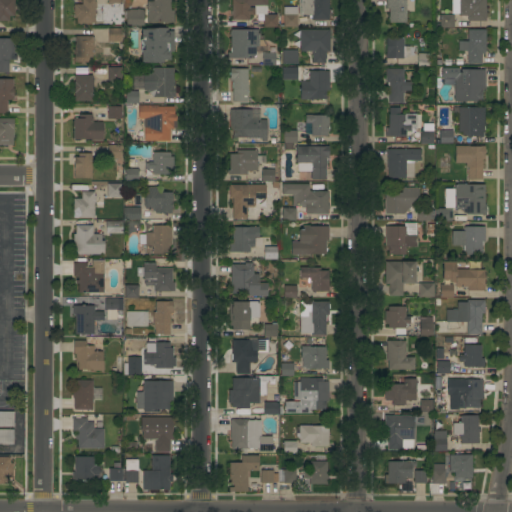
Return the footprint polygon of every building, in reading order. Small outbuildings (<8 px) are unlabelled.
[(0,0),(14,0),(14,16),(9,16),(9,21),(0,21),(0,0)] [(94,0),(94,2),(95,2),(95,8),(102,9),(102,21),(94,21),(94,24),(75,23),(75,17),(73,17),(73,4),(82,4),(82,3),(81,3),(81,0),(94,0)] [(146,23),(146,2),(153,2),(153,0),(170,0),(170,10),(174,10),(174,23),(146,23)] [(266,0),(266,6),(249,6),(249,8),(254,8),(254,15),(249,15),(249,21),(231,21),(231,16),(230,16),(230,11),(231,11),(231,0),(266,0)] [(328,0),(328,3),(330,3),(330,5),(328,5),(328,9),(330,9),(330,15),(328,15),(328,20),(311,21),(311,18),(308,18),(308,15),(298,15),(298,0),(328,0)] [(405,0),(405,23),(388,23),(388,19),(388,17),(389,9),(385,9),(385,0),(405,0)] [(485,0),(485,9),(486,9),(486,16),(485,16),(485,21),(467,21),(467,16),(458,16),(458,0),(485,0)] [(143,9),(143,26),(126,26),(126,10),(143,9)] [(276,27),(263,27),(263,14),(277,15),(276,27)] [(297,15),(297,27),(284,28),(283,15),(297,15)] [(453,15),(453,27),(440,28),(440,15),(453,15)] [(120,28),(120,42),(115,42),(115,44),(108,44),(108,28),(120,28)] [(173,52),(170,52),(170,58),(170,60),(162,60),(162,63),(141,63),(141,52),(140,52),(140,39),(141,39),(141,30),(144,30),(144,28),(164,28),(164,31),(173,31),(173,52)] [(258,30),(258,47),(255,47),(255,55),(253,57),(253,59),(227,58),(227,53),(230,53),(230,36),(229,36),(229,32),(230,31),(230,30),(258,30)] [(329,30),(329,51),(325,51),(325,63),(312,63),(312,51),(300,51),(300,30),(329,30)] [(467,51),(458,51),(458,41),(467,41),(467,30),(485,30),(485,41),(486,41),(486,49),(485,49),(485,54),(481,54),(481,64),(467,64),(467,51)] [(73,62),(74,53),(75,36),(93,37),(93,47),(92,47),(92,63),(73,62)] [(0,38),(14,39),(14,56),(8,56),(8,73),(0,73),(0,38)] [(403,38),(403,47),(409,47),(409,57),(402,57),(402,59),(386,59),(386,38),(403,38)] [(296,50),(296,64),(282,64),(282,50),(296,50)] [(275,53),(275,65),(262,65),(262,53),(275,53)] [(430,54),(430,56),(434,56),(434,65),(430,65),(430,66),(417,66),(417,54),(430,54)] [(121,67),(121,81),(107,81),(107,67),(121,67)] [(174,97),(153,97),(148,92),(146,93),(146,90),(143,90),(143,75),(147,75),(147,72),(153,72),(152,68),(173,68),(174,97)] [(247,102),(232,102),(232,88),(231,88),(231,82),(232,82),(232,81),(229,81),(229,75),(228,75),(228,72),(230,72),(230,68),(233,68),(233,69),(247,69),(247,102)] [(282,80),(282,68),(296,68),(297,80),(282,80)] [(403,82),(410,82),(410,91),(405,91),(405,92),(403,92),(403,103),(388,103),(388,102),(387,102),(387,94),(388,94),(388,88),(387,88),(387,82),(385,82),(385,69),(403,69),(403,82)] [(484,89),(482,89),(482,102),(454,102),(454,100),(451,100),(451,73),(464,74),(464,69),(485,70),(484,89)] [(329,71),(329,91),(325,91),(325,100),(299,100),(300,81),(309,81),(309,71),(329,71)] [(74,75),(92,75),(92,80),(93,80),(93,86),(92,86),(92,101),(74,101),(74,75)] [(0,79),(12,79),(12,89),(13,89),(13,96),(12,96),(12,97),(13,97),(13,100),(6,100),(7,113),(0,113),(0,79)] [(138,104),(125,104),(125,91),(138,91),(138,104)] [(157,105),(157,107),(173,107),(173,115),(174,115),(174,120),(175,120),(175,128),(172,128),(172,129),(169,129),(169,141),(143,141),(143,119),(137,119),(138,105),(157,105)] [(121,107),(121,119),(107,119),(107,107),(121,107)] [(484,107),(484,131),(482,131),(482,137),(466,137),(466,135),(462,135),(462,132),(458,132),(458,108),(484,107)] [(250,110),(250,120),(266,120),(266,142),(261,142),(261,138),(232,138),(232,129),(229,129),(229,110),(250,110)] [(73,119),(78,119),(78,114),(91,115),(91,118),(93,118),(93,122),(102,123),(102,140),(91,140),(91,139),(73,139),(73,119)] [(416,126),(416,129),(410,129),(410,135),(405,136),(385,137),(385,128),(388,128),(388,115),(404,115),(404,114),(416,114),(416,126)] [(328,116),(328,132),(327,132),(327,136),(310,136),(310,123),(305,123),(305,115),(328,116)] [(0,119),(13,119),(13,137),(12,137),(12,145),(0,145),(0,119)] [(296,131),(296,143),(291,143),(291,150),(285,150),(285,143),(283,143),(283,131),(296,131)] [(432,131),(432,143),(420,143),(420,131),(432,131)] [(452,131),(452,144),(439,144),(439,131),(452,131)] [(107,145),(120,145),(120,159),(107,159),(107,145)] [(468,146),(468,147),(481,147),(481,146),(484,146),(484,159),(481,159),(481,180),(467,180),(467,167),(465,167),(465,163),(454,163),(454,146),(468,146)] [(328,147),(328,159),(326,159),(325,180),(311,180),(311,172),(297,171),(297,163),(295,163),(296,147),(328,147)] [(419,149),(419,161),(405,161),(405,163),(413,163),(413,178),(405,178),(388,178),(388,169),(387,169),(387,150),(419,149)] [(256,150),(256,156),(260,156),(260,163),(256,163),(256,171),(246,171),(246,175),(227,175),(227,170),(229,170),(229,154),(236,154),(236,150),(256,150)] [(170,152),(170,157),(172,157),(172,170),(170,170),(170,174),(152,174),(152,169),(148,169),(147,162),(152,162),(152,153),(170,152)] [(91,157),(92,157),(92,164),(91,164),(91,179),(74,179),(74,170),(73,170),(73,157),(77,157),(77,153),(91,154),(91,157)] [(138,169),(138,181),(125,181),(125,169),(138,169)] [(274,170),(273,182),(278,182),(278,188),(271,188),(272,182),(261,182),(261,169),(274,170)] [(120,184),(120,198),(107,198),(107,184),(120,184)] [(308,184),(309,191),(327,191),(327,205),(329,205),(329,209),(327,209),(327,214),(305,214),(305,207),(301,207),(301,206),(292,206),(292,195),(281,195),(281,184),(308,184)] [(454,184),(484,185),(484,205),(485,205),(485,215),(465,215),(461,211),(461,210),(453,210),(454,184)] [(265,185),(265,199),(253,199),(253,207),(246,207),(246,219),(232,219),(232,198),(229,198),(229,185),(265,185)] [(160,187),(160,193),(172,193),(172,210),(170,210),(170,213),(154,213),(154,211),(151,211),(151,209),(145,209),(145,207),(143,207),(143,197),(144,197),(144,187),(160,187)] [(385,193),(401,193),(401,188),(418,188),(417,207),(410,207),(402,215),(400,215),(400,214),(384,214),(385,193)] [(94,196),(95,196),(95,203),(94,203),(94,218),(76,218),(75,212),(73,212),(73,199),(81,199),(81,191),(94,191),(94,196)] [(140,207),(140,219),(123,220),(123,207),(140,207)] [(295,208),(295,220),(282,220),(282,208),(295,208)] [(451,208),(451,221),(438,221),(437,209),(451,208)] [(416,210),(434,210),(434,220),(429,220),(429,221),(416,221),(416,210)] [(122,221),(122,233),(105,234),(105,221),(122,221)] [(416,247),(405,247),(405,255),(388,255),(388,246),(385,246),(385,227),(403,227),(403,223),(416,223),(416,247)] [(92,225),(92,234),(101,234),(101,242),(104,242),(104,254),(74,255),(74,243),(73,243),(73,234),(75,234),(75,226),(92,225)] [(170,226),(171,245),(169,245),(169,254),(151,254),(151,247),(149,247),(149,253),(145,253),(144,232),(149,232),(149,233),(152,233),(152,226),(170,226)] [(328,240),(325,240),(325,255),(291,255),(291,242),(298,242),(298,230),(302,230),(302,226),(310,226),(328,226),(328,240)] [(258,227),(258,238),(254,238),(254,247),(249,247),(249,252),(229,252),(229,244),(231,244),(231,227),(258,227)] [(484,241),(483,241),(483,246),(481,246),(481,249),(482,249),(482,252),(481,252),(481,255),(464,255),(464,251),(463,251),(463,246),(451,246),(451,231),(464,231),(464,227),(484,227),(484,241)] [(276,247),(276,259),(264,259),(264,247),(276,247)] [(103,292),(78,292),(78,283),(76,283),(76,280),(78,280),(78,276),(73,276),(73,263),(87,263),(87,267),(91,267),(91,260),(103,260),(103,292)] [(415,261),(415,284),(402,284),(402,296),(388,296),(388,283),(384,283),(384,261),(415,261)] [(484,290),(466,291),(466,287),(455,287),(454,283),(449,283),(449,280),(442,280),(442,262),(455,262),(455,270),(483,270),(484,290)] [(153,291),(154,286),(144,286),(144,280),(142,280),(143,263),(155,263),(155,268),(171,268),(171,282),(174,282),(174,291),(153,291)] [(244,264),(244,263),(251,263),(251,264),(253,264),(252,274),(258,274),(258,283),(267,283),(267,296),(247,296),(247,293),(231,293),(232,285),(230,285),(231,264),(244,264)] [(320,267),(320,270),(328,270),(328,286),(328,291),(311,291),(311,278),(299,278),(299,267),(320,267)] [(433,283),(433,297),(418,297),(418,283),(433,283)] [(138,297),(124,297),(124,285),(138,285),(138,297)] [(452,285),(452,297),(439,297),(439,285),(452,285)] [(296,286),(296,298),(283,298),(283,286),(296,286)] [(117,298),(117,310),(116,310),(116,317),(106,317),(106,311),(105,311),(104,298),(117,298)] [(484,300),(484,313),(481,313),(480,334),(466,334),(466,322),(456,322),(456,328),(449,327),(449,322),(445,322),(445,310),(456,310),(456,302),(466,302),(466,300),(484,300)] [(155,326),(152,326),(153,312),(154,312),(154,301),(168,301),(172,301),(171,310),(172,310),(172,313),(169,313),(169,335),(154,334),(155,326)] [(228,301),(259,301),(259,318),(257,318),(257,326),(249,326),(249,330),(231,330),(231,325),(228,325),(228,301)] [(328,304),(329,304),(329,309),(328,309),(328,315),(325,315),(325,316),(326,316),(326,321),(325,321),(325,335),(311,335),(311,333),(299,333),(299,317),(308,317),(308,313),(306,313),(306,303),(310,302),(328,302),(328,304)] [(93,306),(93,311),(103,311),(103,320),(93,320),(93,334),(74,334),(74,314),(72,314),(72,306),(93,306)] [(405,307),(404,316),(409,316),(409,317),(411,317),(411,323),(405,323),(404,328),(387,328),(387,324),(384,324),(384,311),(387,311),(387,306),(405,307)] [(147,326),(125,326),(125,312),(146,312),(147,326)] [(263,324),(271,325),(271,323),(276,323),(276,337),(263,337),(263,324)] [(432,324),(432,336),(419,336),(419,324),(432,324)] [(231,340),(248,340),(248,338),(256,338),(256,340),(265,340),(265,341),(267,341),(267,351),(256,351),(256,362),(249,362),(249,374),(235,374),(235,362),(231,362),(231,340)] [(102,371),(92,371),(92,370),(77,370),(77,361),(75,361),(75,354),(73,354),(73,340),(85,340),(85,345),(93,345),(93,351),(102,351),(102,371)] [(404,350),(405,350),(405,357),(414,357),(414,370),(387,369),(387,360),(386,360),(386,340),(404,341),(404,350)] [(172,365),(173,365),(173,367),(172,367),(172,368),(155,368),(155,364),(142,364),(142,352),(154,352),(154,343),(169,343),(169,348),(172,348),(172,365)] [(480,358),(483,358),(483,367),(463,367),(463,362),(458,362),(458,360),(457,360),(458,356),(458,355),(463,355),(463,345),(480,345),(480,358)] [(324,347),(324,360),(328,360),(328,368),(307,369),(307,364),(303,364),(303,363),(301,363),(300,357),(303,357),(308,357),(307,347),(324,347)] [(448,361),(448,374),(436,374),(436,361),(448,361)] [(140,363),(140,375),(127,375),(123,375),(123,363),(140,363)] [(292,364),(292,375),(280,375),(280,364),(292,364)] [(265,395),(258,395),(258,403),(248,403),(248,407),(231,407),(231,403),(228,403),(228,390),(231,390),(231,378),(258,378),(258,376),(271,376),(265,383),(265,395)] [(308,377),(308,378),(322,378),(322,381),(327,381),(328,401),(325,401),(325,409),(308,410),(308,412),(284,413),(284,402),(293,401),(293,382),(299,382),(299,378),(308,377)] [(403,384),(403,379),(416,379),(416,384),(415,384),(415,400),(405,400),(405,404),(392,404),(392,400),(384,400),(384,384),(403,384)] [(482,380),(482,399),(479,399),(479,408),(462,407),(462,404),(461,404),(461,399),(462,399),(462,397),(461,397),(461,393),(454,393),(454,381),(462,381),(462,379),(482,380)] [(92,410),(74,410),(74,409),(73,409),(73,399),(72,399),(72,380),(92,381),(92,410)] [(172,400),(169,400),(169,409),(153,409),(153,412),(143,412),(143,409),(137,409),(137,392),(141,392),(141,386),(142,386),(142,381),(172,381),(172,400)] [(431,412),(419,412),(419,399),(432,400),(431,412)] [(276,402),(276,403),(278,403),(278,407),(281,407),(281,414),(263,414),(263,402),(276,402)] [(0,411),(13,412),(13,427),(0,426),(0,411)] [(477,429),(480,428),(480,432),(477,432),(477,443),(460,444),(460,438),(458,438),(458,435),(452,435),(452,423),(459,423),(459,415),(477,415),(477,429)] [(413,416),(413,449),(402,449),(402,450),(386,450),(386,429),(383,429),(383,416),(413,416)] [(154,440),(141,440),(141,417),(172,417),(172,440),(169,440),(169,452),(154,452),(154,440)] [(86,418),(86,422),(93,422),(93,429),(102,429),(102,448),(77,448),(77,439),(75,439),(75,435),(77,434),(77,431),(72,431),(72,418),(86,418)] [(248,419),(248,420),(260,420),(260,436),(271,436),(271,452),(258,452),(258,449),(248,449),(249,449),(246,449),(246,454),(239,454),(239,449),(231,449),(231,440),(230,440),(230,421),(231,421),(231,420),(248,419)] [(311,425),(311,426),(327,426),(328,446),(310,447),(310,443),(299,443),(299,425),(311,425)] [(0,429),(13,429),(13,444),(0,444),(0,429)] [(446,451),(433,451),(432,431),(445,431),(446,451)] [(295,441),(295,454),(283,454),(283,441),(295,441)] [(168,475),(172,475),(172,482),(168,482),(168,490),(142,490),(142,483),(125,483),(125,460),(137,460),(137,471),(151,471),(151,455),(168,455),(168,475)] [(471,455),(471,468),(473,468),(474,473),(471,473),(471,478),(471,484),(454,484),(454,478),(453,478),(453,472),(444,472),(444,484),(431,484),(431,464),(444,464),(444,465),(448,465),(448,456),(453,456),(453,455),(471,455)] [(71,481),(72,472),(74,472),(74,456),(99,457),(98,475),(93,475),(93,481),(71,481)] [(247,492),(228,492),(228,487),(233,487),(233,484),(230,484),(230,479),(229,479),(229,463),(240,463),(240,456),(258,456),(258,471),(247,471),(247,492)] [(0,457),(9,457),(9,463),(12,463),(12,477),(4,477),(4,484),(0,484),(0,457)] [(326,461),(326,475),(328,475),(328,480),(326,480),(326,484),(309,484),(309,479),(303,479),(303,471),(309,471),(309,461),(326,461)] [(383,484),(383,475),(387,475),(387,462),(415,461),(415,466),(411,467),(411,478),(404,478),(404,483),(383,484)] [(108,468),(121,468),(121,481),(108,481),(108,468)] [(260,470),(273,470),(273,474),(276,474),(276,482),(272,482),(272,483),(260,483),(260,470)] [(295,470),(295,483),(282,483),(282,482),(277,482),(277,470),(295,470)] [(426,483),(413,483),(413,470),(426,471),(426,483)]
